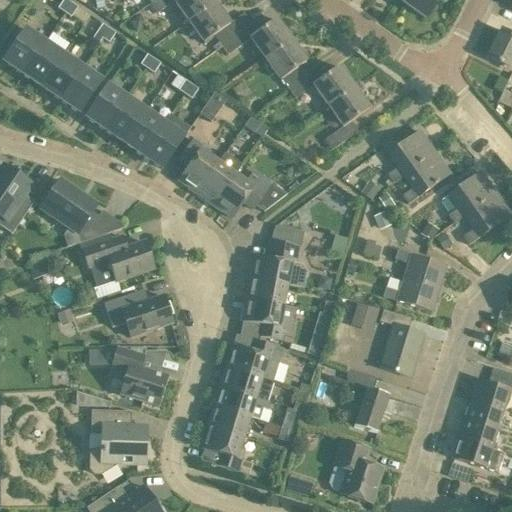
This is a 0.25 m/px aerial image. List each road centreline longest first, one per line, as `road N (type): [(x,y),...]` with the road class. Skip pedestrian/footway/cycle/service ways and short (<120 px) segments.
road 1 (residential): [(252,511),(183,488),(172,475),(172,448),(218,289),(214,258),(196,229),(161,202),(88,168),(0,143)]
road 2 (residential): [(400,511),(470,299),(511,262)]
road 3 (residential): [(444,73),(324,0)]
